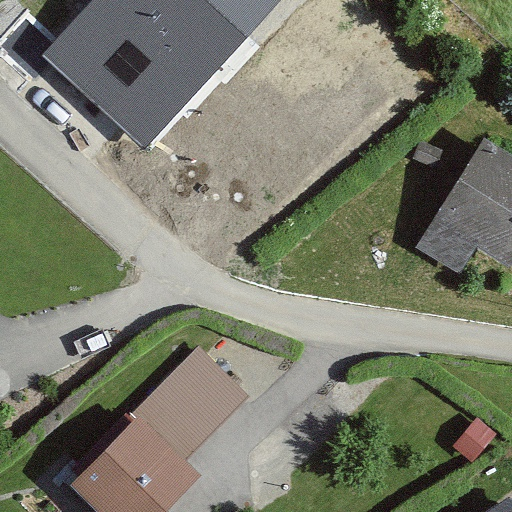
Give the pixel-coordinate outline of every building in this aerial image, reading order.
[(248,37),(206,0),(93,0),(42,57),(145,150),(248,37)] [(281,0),(206,0),(248,37),(281,0)] [(511,157),(484,141),(417,249),(460,275),(477,248),(511,269),(511,266),(511,157)] [(136,419),(70,485),(97,511),(163,511),(201,475),(185,459),(248,396),(198,346),(131,413),(136,419)] [(511,511),(511,498),(508,497),(484,511),(511,511)]
